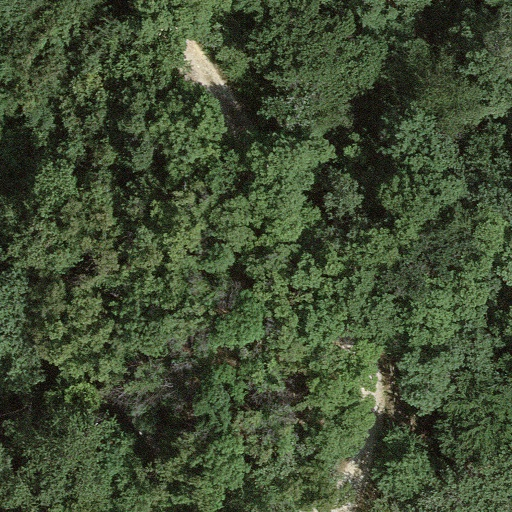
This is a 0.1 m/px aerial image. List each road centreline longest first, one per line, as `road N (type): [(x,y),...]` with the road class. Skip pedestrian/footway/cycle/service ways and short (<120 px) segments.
road 1 (track): [(157,0),(330,281),(350,345),(347,448),(314,511)]
road 2 (track): [(227,511),(183,477),(0,219)]
